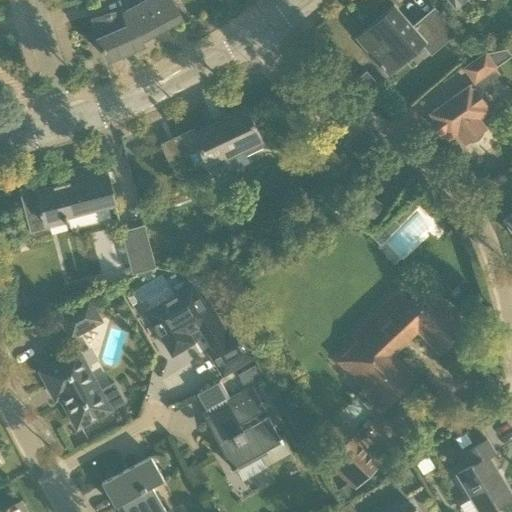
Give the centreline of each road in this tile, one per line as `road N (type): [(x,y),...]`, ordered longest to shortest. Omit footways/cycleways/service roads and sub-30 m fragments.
road 1 (residential): [(511,312),(472,217),(450,187),(406,149),(247,46)]
road 2 (residential): [(247,46),(208,74),(69,126)]
road 3 (residential): [(0,383),(66,511)]
road 4 (residential): [(69,126),(33,0)]
